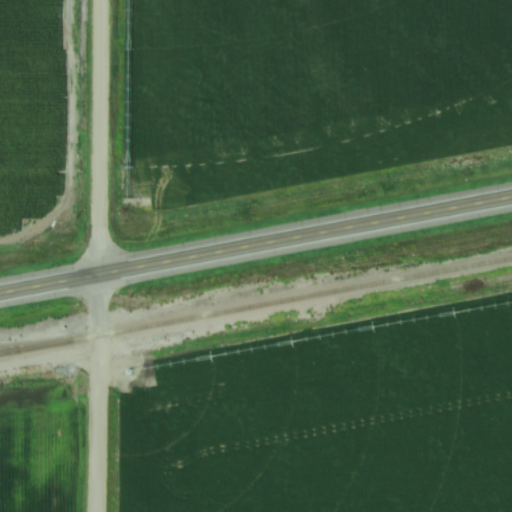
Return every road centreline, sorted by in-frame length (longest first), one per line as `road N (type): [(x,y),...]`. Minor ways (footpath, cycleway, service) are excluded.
road 1 (primary): [(0,288),(511,194)]
road 2 (residential): [(93,511),(98,0)]
